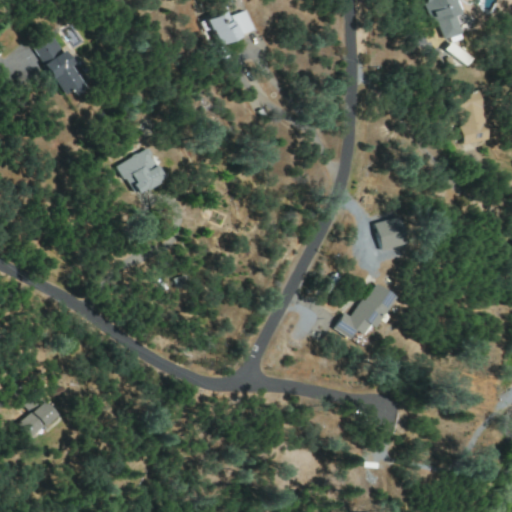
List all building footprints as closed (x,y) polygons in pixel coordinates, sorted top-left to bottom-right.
[(458,33),(447,0),(420,0),(428,23),(433,22),(439,39),(458,33)] [(248,31),(239,11),(223,18),(220,11),(202,19),(214,46),(248,31)] [(28,46),(59,98),(80,85),(50,33),(28,46)] [(466,58),(445,43),(440,50),(461,66),(466,58)] [(460,145),(484,140),(473,91),(449,96),(460,145)] [(160,180),(143,149),(113,165),(130,196),(160,180)] [(374,250),(400,245),(395,217),(369,222),(374,250)] [(329,329),(346,340),(351,331),(358,336),(365,326),(369,329),(390,296),(369,283),(347,317),(340,312),(329,329)] [(57,388),(47,394),(56,412),(67,406),(57,388)] [(20,404),(24,410),(37,403),(33,396),(20,404)] [(52,418),(42,403),(12,422),(23,438),(52,418)]
